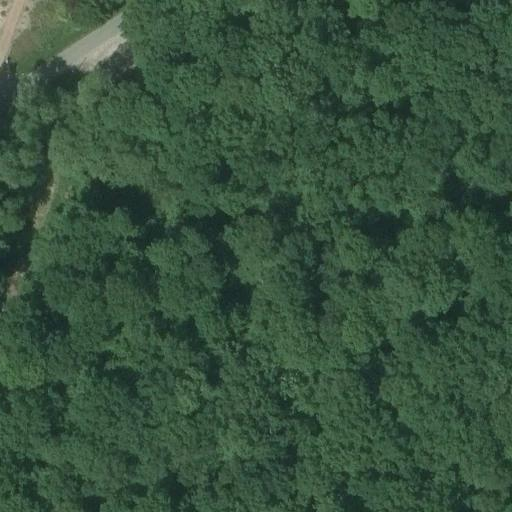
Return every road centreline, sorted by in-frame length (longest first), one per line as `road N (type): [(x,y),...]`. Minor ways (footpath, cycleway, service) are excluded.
road 1 (track): [(132,18),(309,511)]
road 2 (track): [(0,332),(96,66),(96,42)]
road 3 (tertiary): [(0,105),(159,0)]
